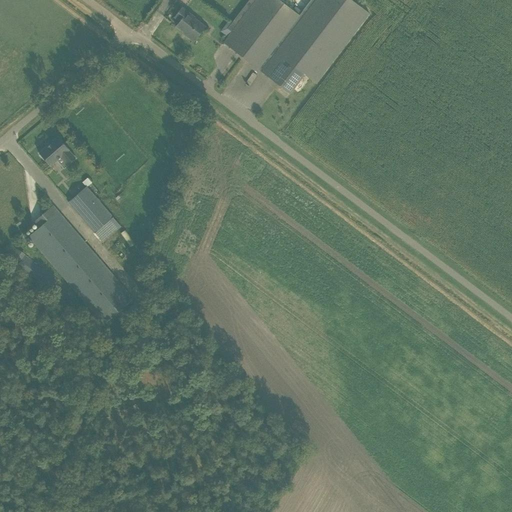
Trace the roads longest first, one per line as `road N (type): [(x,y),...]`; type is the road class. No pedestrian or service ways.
road 1 (unclassified): [(511,322),(124,27)]
road 2 (unclassified): [(0,134),(124,27)]
